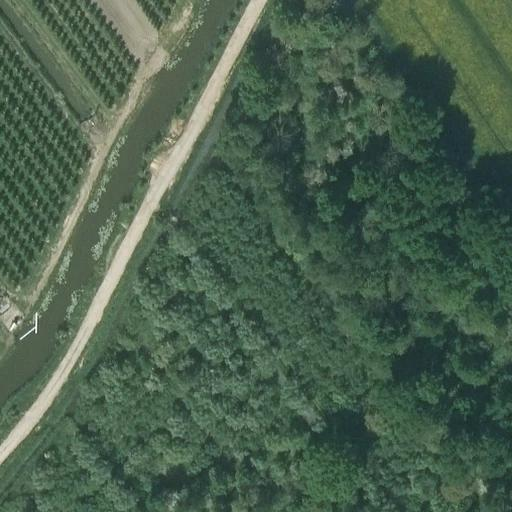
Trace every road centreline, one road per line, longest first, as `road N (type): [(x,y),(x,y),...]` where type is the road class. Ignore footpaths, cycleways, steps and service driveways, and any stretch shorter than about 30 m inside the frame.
road 1 (track): [(399,511),(178,222),(161,212)]
road 2 (track): [(0,455),(45,408),(146,206)]
road 3 (track): [(146,206),(260,0)]
